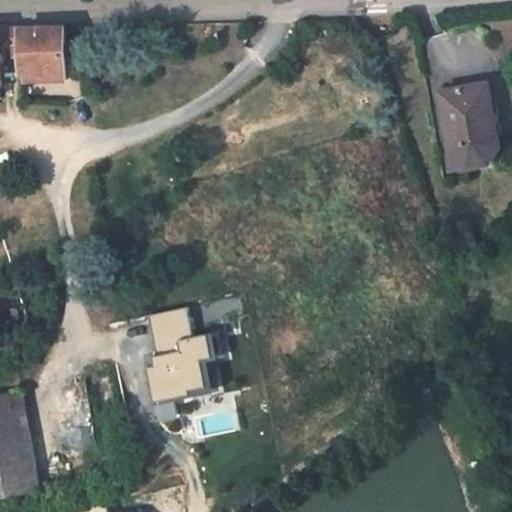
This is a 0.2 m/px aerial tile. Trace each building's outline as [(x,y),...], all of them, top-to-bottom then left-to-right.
[(0,46),(20,46),(20,28),(0,29),(0,46)] [(20,46),(21,73),(42,72),(67,72),(64,28),(40,28),(20,28),(20,46)] [(493,104),(489,82),(444,90),(453,144),(495,135),(489,104),(493,104)] [(489,104),(495,135),(505,134),(498,103),(493,104),(489,104)] [(474,210),(462,213),(469,239),(481,236),(474,210)] [(462,213),(448,217),(455,243),(469,239),(462,213)] [(0,497),(44,488),(24,388),(0,393),(0,497)]
